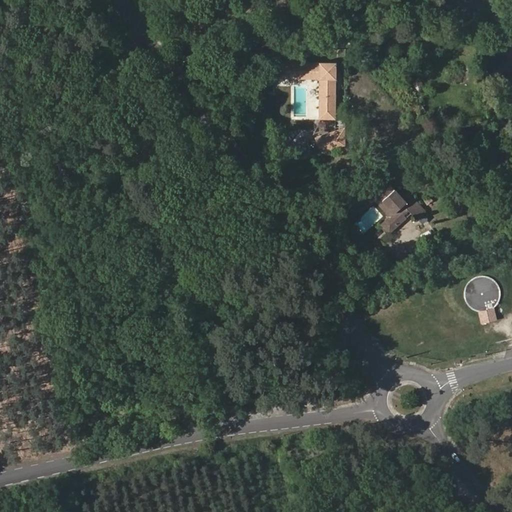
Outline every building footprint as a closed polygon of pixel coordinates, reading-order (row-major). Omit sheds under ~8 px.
[(335,119),(335,62),(279,62),(279,78),(314,79),(314,74),(319,74),(319,79),(319,119),(335,119)] [(459,83),(463,65),(454,63),(453,69),(445,68),(443,81),(459,83)] [(345,145),(345,127),(315,137),(320,154),(321,154),(345,145)] [(424,209),(409,193),(403,199),(388,182),(384,185),(376,177),(355,195),(363,203),(375,192),(394,213),(389,216),(398,225),(406,218),(403,215),(409,210),(415,217),(424,209)] [(366,208),(375,200),(389,216),(394,213),(375,192),(363,203),(366,208)] [(389,233),(398,225),(389,216),(381,224),(389,233)] [(479,323),(496,320),(493,307),(476,311),(479,323)]
